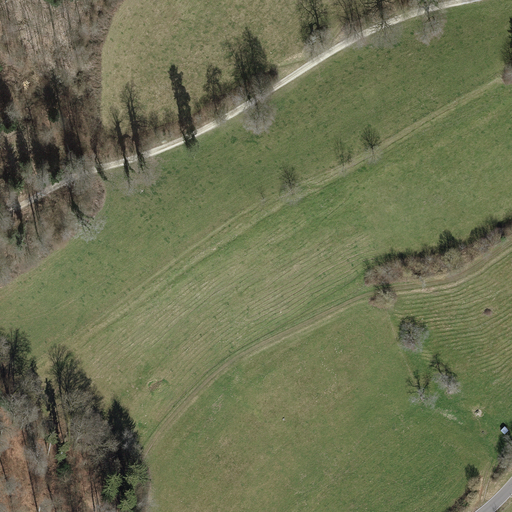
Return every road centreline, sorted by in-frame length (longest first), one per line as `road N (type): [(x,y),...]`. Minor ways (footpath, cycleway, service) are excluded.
road 1 (track): [(0,214),(66,179),(206,130),(365,32),(471,0)]
road 2 (track): [(511,243),(453,281),(348,305),(210,381),(147,458),(120,511)]
